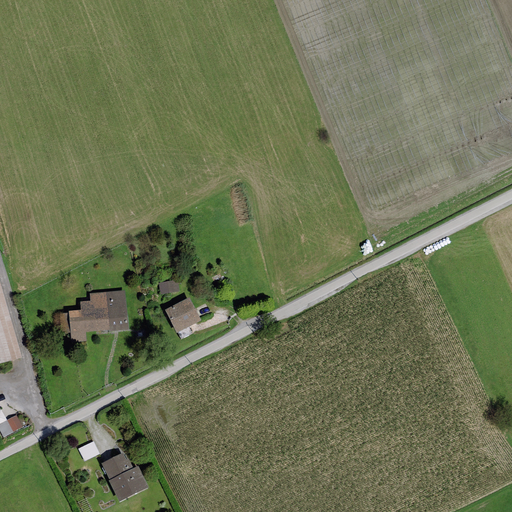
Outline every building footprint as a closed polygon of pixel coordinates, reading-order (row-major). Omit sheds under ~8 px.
[(177,280),(158,284),(160,295),(179,291),(177,280)] [(0,282),(0,364),(22,358),(0,282)] [(125,291),(89,294),(90,301),(80,302),(80,310),(69,311),(69,313),(70,332),(71,342),(86,340),(85,332),(101,330),(102,332),(128,330),(125,291)] [(189,298),(164,310),(176,333),(178,333),(189,327),(201,321),(189,298)] [(58,333),(70,332),(69,313),(57,314),(58,333)] [(192,333),(189,327),(178,333),(181,339),(192,333)] [(24,428),(18,415),(8,420),(3,410),(0,411),(0,430),(4,438),(24,428)] [(86,461),(101,454),(95,441),(80,448),(86,461)] [(109,480),(108,481),(119,502),(148,487),(138,466),(133,469),(129,459),(126,460),(123,453),(101,464),(109,480)]
